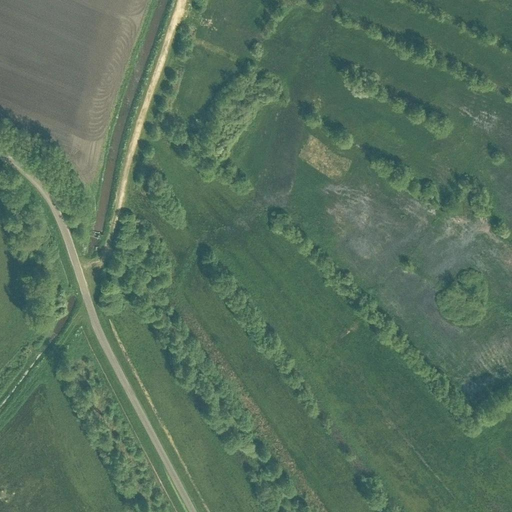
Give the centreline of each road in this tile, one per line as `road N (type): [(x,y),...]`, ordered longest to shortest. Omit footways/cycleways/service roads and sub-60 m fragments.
road 1 (unclassified): [(192,511),(95,328),(52,204),(0,154)]
road 2 (track): [(181,0),(126,162),(107,250),(82,289)]
